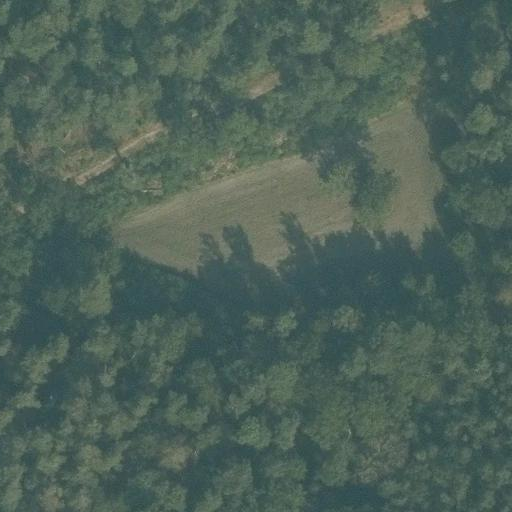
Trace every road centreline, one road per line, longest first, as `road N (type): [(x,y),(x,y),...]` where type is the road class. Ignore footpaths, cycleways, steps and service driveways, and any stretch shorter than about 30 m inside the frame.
road 1 (track): [(0,274),(112,311),(200,353),(262,360),(511,314)]
road 2 (track): [(0,224),(158,132),(210,117),(453,0)]
road 3 (track): [(69,0),(63,46),(0,105)]
